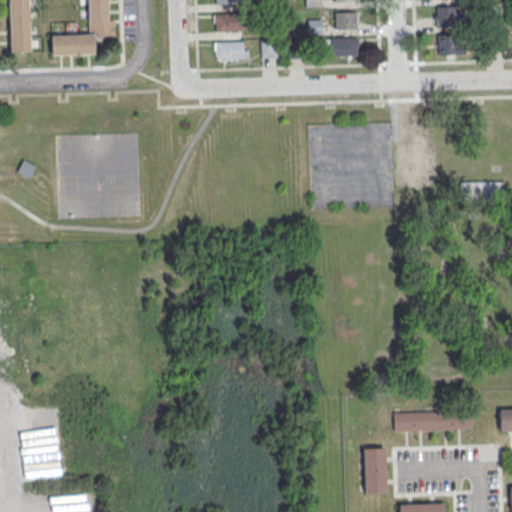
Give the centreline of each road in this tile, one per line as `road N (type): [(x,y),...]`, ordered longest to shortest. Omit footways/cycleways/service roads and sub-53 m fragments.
road 1 (residential): [(511,78),(184,87)]
road 2 (residential): [(143,0),(142,57),(124,73),(0,79)]
